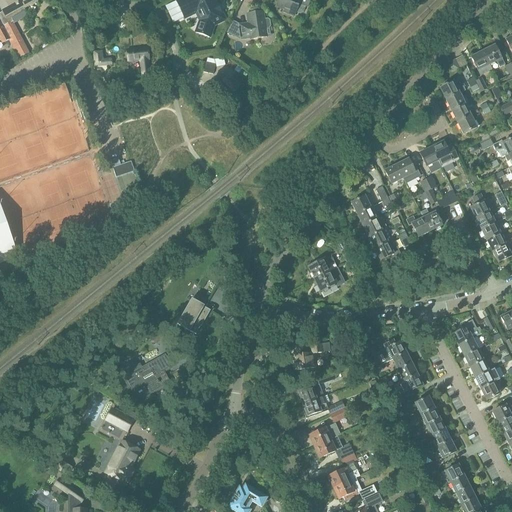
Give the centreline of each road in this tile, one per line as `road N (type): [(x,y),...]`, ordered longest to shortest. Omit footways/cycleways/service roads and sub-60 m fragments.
road 1 (residential): [(259,297),(299,228),(364,147)]
road 2 (residential): [(424,313),(507,475)]
road 3 (residential): [(424,313),(331,319),(259,297)]
road 4 (residential): [(310,511),(266,429),(230,406)]
road 5 (residential): [(364,147),(382,155),(439,127),(418,82)]
road 6 (track): [(0,315),(95,238)]
